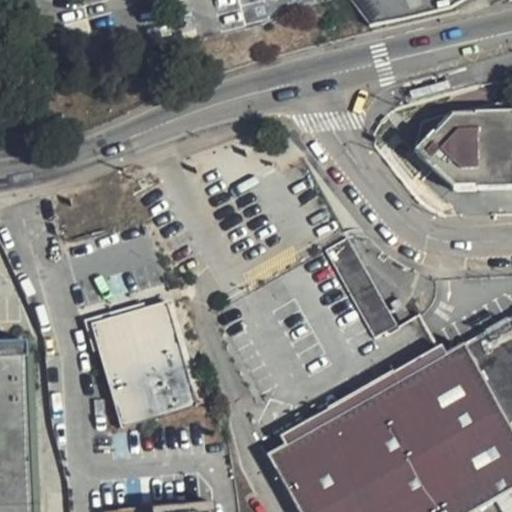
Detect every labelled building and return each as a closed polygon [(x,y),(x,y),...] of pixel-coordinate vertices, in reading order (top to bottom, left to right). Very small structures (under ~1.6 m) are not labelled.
[(41,143),(41,132),(51,132),(52,100),(15,100),(15,111),(9,113),(5,116),(4,121),(5,125),(8,129),(17,133),(16,143),(41,143)] [(473,186),(511,186),(511,112),(469,113),(428,149),(473,186)] [(373,338),(396,326),(348,237),(326,249),(373,338)] [(410,308),(400,290),(387,298),(389,301),(397,315),(410,308)] [(125,313),(89,323),(117,428),(193,408),(166,303),(125,313)] [(299,511),(471,511),(511,490),(511,315),(422,366),(396,380),(364,398),(313,426),(266,452),(299,511)] [(214,511),(213,497),(149,502),(149,498),(142,498),(136,499),(136,503),(100,505),(100,511),(214,511)]
